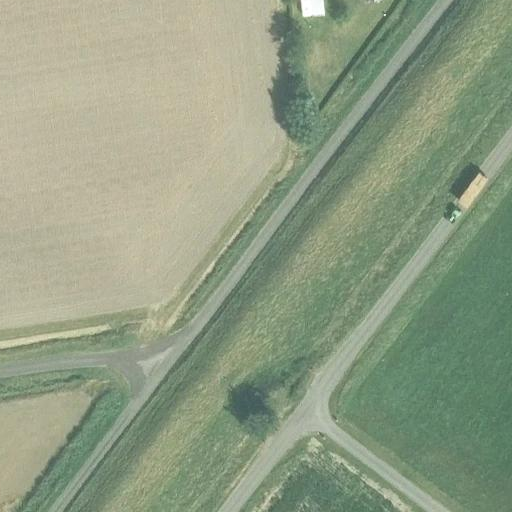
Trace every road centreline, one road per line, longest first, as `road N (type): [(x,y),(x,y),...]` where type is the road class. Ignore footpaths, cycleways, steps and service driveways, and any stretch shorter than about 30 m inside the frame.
road 1 (track): [(51,511),(443,0)]
road 2 (unclassified): [(232,511),(511,143)]
road 3 (track): [(179,343),(0,372)]
